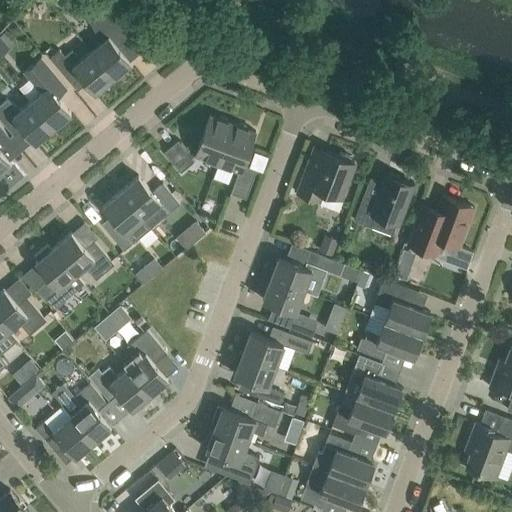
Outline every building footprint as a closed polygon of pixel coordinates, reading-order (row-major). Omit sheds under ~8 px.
[(90,51),(113,77),(131,62),(117,46),(129,36),(104,5),(88,19),(100,42),(90,51)] [(183,22),(171,31),(181,43),(192,33),(183,22)] [(0,54),(11,56),(13,41),(0,38),(0,54)] [(95,92),(113,77),(90,51),(80,59),(72,49),(64,55),(59,49),(50,57),(72,84),(81,76),(95,92)] [(41,92),(30,101),(53,128),(71,113),(57,96),(66,88),(41,58),(24,72),(41,92)] [(35,143),(53,128),(30,101),(20,109),(7,98),(0,103),(0,119),(12,134),(21,126),(35,143)] [(195,154),(218,162),(232,123),(228,121),(227,118),(220,116),(217,117),(209,114),(197,147),(191,145),(186,150),(177,140),(163,152),(181,172),(194,160),(192,157),(195,154)] [(237,124),(232,123),(218,162),(239,170),(230,192),(246,198),(256,169),(243,164),(255,131),(248,128),(246,125),(240,123),(237,124)] [(0,124),(0,171),(11,163),(0,149),(0,144),(9,136),(0,124)] [(338,155),(315,147),(297,193),(318,201),(323,190),(341,197),(354,161),(350,160),(351,156),(339,152),(338,155)] [(268,172),(273,156),(259,152),(254,167),(268,172)] [(398,176),(391,173),(388,174),(386,174),(376,200),(363,195),(354,220),(370,226),(374,213),(398,222),(412,184),(400,179),(398,176)] [(138,175),(120,190),(151,227),(164,216),(180,203),(163,183),(152,192),(138,175)] [(124,250),(138,238),(151,227),(120,190),(102,205),(116,222),(107,230),(124,250)] [(474,207),(442,195),(437,209),(422,204),(407,244),(437,255),(442,240),(459,246),(474,207)] [(97,204),(89,208),(97,225),(106,221),(97,204)] [(321,217),(340,224),(344,212),(325,206),(321,217)] [(207,220),(188,235),(195,244),(214,229),(207,220)] [(71,232),(53,247),(76,274),(86,265),(94,275),(111,261),(94,240),(85,248),(71,232)] [(330,236),(327,251),(338,254),(341,239),(330,236)] [(39,258),(35,262),(49,278),(37,288),(54,309),(71,294),(66,282),(76,274),(53,247),(48,242),(35,253),(39,258)] [(279,256),(271,278),(303,290),(311,269),(303,266),(304,262),(338,274),(342,263),(295,245),(290,261),(279,256)] [(150,284),(167,268),(159,259),(141,275),(150,284)] [(399,265),(395,276),(407,280),(411,269),(399,265)] [(384,321),(422,335),(430,312),(404,302),(410,287),(383,277),(369,315),(384,321)] [(303,290),(271,278),(262,299),(295,312),(303,290)] [(0,291),(0,319),(8,330),(18,322),(29,335),(46,320),(27,297),(18,304),(4,288),(0,291)] [(316,320),(296,313),(290,329),(310,337),(316,320)] [(413,357),(422,335),(384,321),(369,315),(384,321),(379,334),(368,329),(364,338),(361,337),(356,348),(383,358),(387,347),(413,357)] [(0,319),(0,369),(7,364),(0,355),(0,353),(17,340),(8,330),(0,319)] [(138,358),(127,367),(150,394),(168,379),(154,363),(166,352),(147,329),(127,345),(138,358)] [(242,353),(275,365),(283,344),(308,353),(312,341),(282,329),(278,342),(250,331),(242,353)] [(511,346),(501,372),(496,370),(489,386),(506,393),(507,389),(511,391),(511,396),(507,409),(511,410),(511,346)] [(267,386),(275,365),(242,353),(234,374),(260,384),(256,395),(279,404),(283,392),(267,386)] [(356,395),(393,409),(402,387),(376,377),(381,362),(359,353),(350,378),(361,382),(356,395)] [(150,394),(127,367),(117,376),(109,366),(101,372),(98,368),(87,377),(113,408),(124,399),(132,409),(150,394)] [(81,406),(71,414),(93,441),(111,426),(97,410),(107,402),(90,382),(73,396),(81,406)] [(40,384),(21,402),(29,411),(49,393),(40,384)] [(393,409),(356,395),(351,408),(340,404),(332,425),(355,433),(359,422),(385,432),(393,409)] [(214,428),(247,440),(251,429),(263,433),(267,424),(275,426),(281,410),(254,401),(248,416),(222,407),(214,428)] [(93,441),(71,414),(60,423),(52,413),(35,427),(53,447),(61,440),(75,456),(93,441)] [(511,419),(504,416),(498,434),(491,431),(492,428),(476,422),(470,438),(475,440),(465,466),(495,477),(506,449),(511,451),(511,419)] [(298,418),(293,434),(303,437),(308,422),(298,418)] [(243,451),(247,440),(214,428),(206,449),(232,459),(228,470),(251,479),(259,456),(243,451)] [(318,452),(313,464),(365,484),(374,462),(348,452),(352,441),(329,432),(321,453),(318,452)] [(365,484),(313,464),(300,498),(322,507),(321,511),(323,511),(344,511),(348,503),(357,507),(365,484)] [(276,472),(272,487),(285,491),(289,476),(276,472)] [(175,511),(170,506),(171,502),(175,499),(158,479),(139,494),(147,502),(145,504),(144,509),(145,510),(142,511),(175,511)] [(0,511),(22,511),(26,509),(10,490),(0,498),(0,511)]
